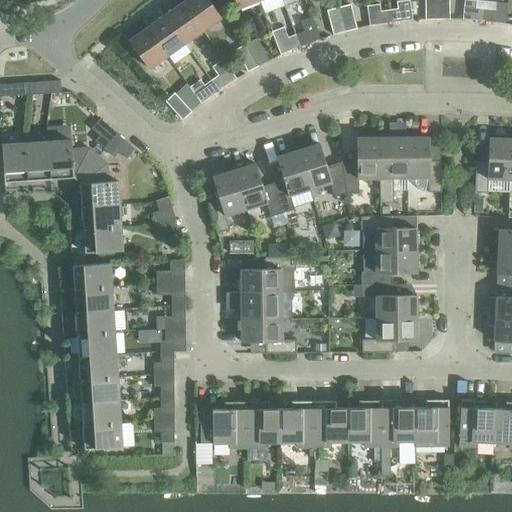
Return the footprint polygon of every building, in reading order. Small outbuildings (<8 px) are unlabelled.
[(207,0),(185,0),(182,3),(202,31),(220,18),(207,0)] [(258,1),(258,0),(234,0),(238,9),(258,1)] [(436,0),(424,0),(424,20),(437,20),(436,0)] [(436,0),(437,20),(449,19),(448,0),(436,0)] [(396,3),(397,9),(399,22),(411,20),(409,1),(396,3)] [(474,20),(476,8),(476,2),(464,1),(462,20),(474,20)] [(182,3),(164,15),(184,44),(202,31),(182,3)] [(494,3),(493,9),(492,22),(505,23),(507,5),(494,3)] [(350,4),(338,8),(344,32),(356,29),(350,6),(350,4)] [(381,24),(380,11),(379,5),(366,7),(368,26),(381,25),(381,24)] [(338,8),(326,11),(332,35),(344,32),(338,8)] [(476,8),(474,20),(483,21),(485,9),(476,8)] [(397,9),(388,10),(390,23),(399,22),(397,9)] [(485,9),(483,21),(492,22),(493,9),(485,9)] [(388,10),(380,11),(381,24),(390,23),(388,10)] [(164,15),(146,28),(167,56),(184,44),(164,15)] [(312,20),(301,25),(303,31),(308,43),(320,39),(312,20)] [(167,56),(146,28),(128,41),(148,69),(167,56)] [(284,31),(272,36),(280,55),(292,50),(287,38),(284,31)] [(302,32),(295,35),(300,46),(308,43),(303,31),(302,32)] [(294,35),(287,38),(292,50),(300,46),(295,35),(294,35)] [(256,38),(245,44),(257,66),(268,61),(268,60),(256,39),(256,38)] [(245,44),(235,50),(247,72),(256,67),(257,66),(245,44)] [(224,62),(214,70),(218,75),(225,86),(235,78),(224,62)] [(216,76),(210,80),(218,91),(225,86),(218,75),(216,76)] [(209,81),(203,86),(211,96),(218,91),(210,80),(209,81)] [(59,81),(28,83),(29,95),(60,93),(59,81)] [(211,97),(203,86),(199,81),(188,89),(201,105),(211,97)] [(0,97),(29,95),(28,83),(0,84),(0,97)] [(188,89),(185,85),(175,95),(191,113),(201,105),(188,89)] [(164,102),(181,120),(191,113),(175,95),(174,93),(164,102)] [(91,128),(99,136),(108,126),(100,119),(91,128)] [(378,138),(379,178),(379,203),(392,203),(392,178),(406,178),(406,137),(378,138)] [(428,137),(406,137),(406,178),(427,178),(427,192),(441,192),(440,161),(428,162),(428,137)] [(356,162),(341,162),(345,193),(358,193),(357,179),(379,178),(378,138),(356,138),(356,162)] [(488,179),(509,180),(511,139),(488,138),(487,162),(475,162),(474,193),(487,193),(488,179)] [(73,178),(76,181),(97,156),(88,148),(71,149),(70,140),(47,142),(49,179),(73,178)] [(27,181),(49,179),(47,142),(24,143),(27,181)] [(117,152),(125,159),(134,149),(126,142),(117,152)] [(3,182),(27,181),(24,143),(1,145),(3,182)] [(318,144),(297,150),(309,189),(329,183),(334,197),(345,193),(341,162),(326,167),(318,144)] [(283,180),(272,183),(281,213),(293,209),(289,196),(309,189),(297,150),(276,157),(283,180)] [(79,183),(81,207),(118,204),(117,181),(107,181),(106,164),(97,156),(76,181),(79,183)] [(254,164),(233,170),(245,209),(265,203),(270,217),(281,213),(272,183),(261,187),(254,164)] [(245,209),(233,170),(212,177),(219,200),(207,204),(217,233),(229,229),(225,216),(245,209)] [(155,201),(158,211),(171,207),(167,197),(155,201)] [(474,199),(473,212),(480,212),(481,199),(474,199)] [(81,207),(82,229),(120,227),(118,204),(81,207)] [(362,230),(362,251),(415,251),(415,228),(391,228),(391,216),(360,217),(360,230),(362,230)] [(334,223),(322,227),(326,240),(339,235),(334,223)] [(120,227),(82,229),(84,253),(121,250),(120,227)] [(511,230),(498,229),(497,252),(511,252),(511,230)] [(165,234),(169,245),(181,241),(178,231),(165,234)] [(360,272),(360,285),(392,284),(391,273),(416,273),(415,251),(362,251),(363,272),(360,272)] [(511,274),(511,252),(497,252),(496,274),(511,274)] [(240,292),(281,291),(295,291),(295,257),(263,257),(264,269),(239,270),(240,292)] [(170,260),(171,271),(184,271),(184,260),(170,260)] [(71,266),(73,289),(110,287),(109,263),(71,266)] [(164,271),(156,271),(156,283),(164,283),(164,271)] [(164,283),(156,283),(156,295),(164,295),(164,283)] [(375,297),(375,318),(416,318),(416,295),(392,296),(392,284),(360,285),(360,297),(375,297)] [(73,289),(74,312),(112,310),(110,287),(73,289)] [(240,292),(240,319),(281,319),(281,291),(240,292)] [(171,295),(171,306),(184,305),(184,295),(171,295)] [(511,297),(495,297),(494,319),(511,319),(511,297)] [(184,305),(171,306),(171,316),(184,316),(184,305)] [(74,312),(76,335),(113,332),(112,310),(74,312)] [(164,317),(155,317),(155,329),(164,329),(164,317)] [(416,318),(375,318),(375,339),(361,339),(361,353),(392,352),(392,340),(416,340),(416,318)] [(281,319),(240,319),(240,342),(264,342),(264,354),(296,353),(296,340),(281,340),(281,319)] [(511,319),(494,319),(493,341),(511,342),(511,319)] [(76,335),(77,358),(115,355),(113,332),(76,335)] [(159,341),(159,352),(173,352),(185,351),(185,341),(159,341)] [(173,352),(159,352),(159,363),(173,363),(173,352)] [(77,358),(79,380),(116,378),(115,355),(77,358)] [(79,380),(80,403),(118,401),(116,378),(79,380)] [(160,386),(160,397),(173,397),(173,386),(160,386)] [(173,397),(160,397),(160,408),(173,408),(173,397)] [(393,400),(380,401),(380,447),(398,447),(398,442),(414,442),(413,407),(393,408),(393,400)] [(435,407),(413,407),(414,442),(430,442),(430,446),(448,446),(448,400),(435,400),(435,407)] [(476,442),(492,443),(493,409),(472,408),(473,401),(460,400),(458,446),(476,447),(476,442)] [(80,403),(82,426),(119,423),(118,401),(80,403)] [(300,409),(279,409),(280,443),(295,443),(296,448),(309,448),(313,448),(313,401),(300,401),(300,409)] [(325,401),(313,401),(313,448),(318,448),(331,447),(331,443),(347,442),(346,408),(325,408),(325,401)] [(367,408),(346,408),(347,442),(363,442),(363,447),(372,447),(380,447),(380,401),(367,401),(367,408)] [(246,448),(245,402),(233,402),(233,409),(211,409),(212,430),(200,430),(200,444),(228,444),(228,448),(246,448)] [(258,402),(245,402),(246,448),(264,448),(264,443),(280,443),(279,409),(258,409),(258,402)] [(508,449),(511,448),(511,409),(493,409),(492,443),(508,444),(508,449)] [(119,423),(82,426),(83,449),(121,447),(119,423)] [(160,442),(165,442),(173,442),(173,431),(160,431),(160,442)] [(173,442),(165,442),(165,455),(173,455),(173,442)] [(380,447),(372,447),(372,462),(381,462),(380,447)]
